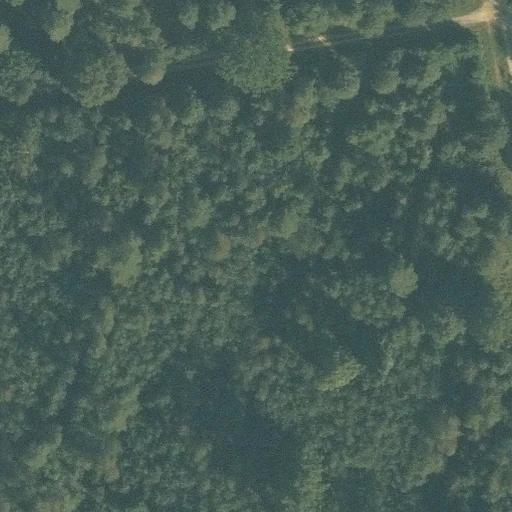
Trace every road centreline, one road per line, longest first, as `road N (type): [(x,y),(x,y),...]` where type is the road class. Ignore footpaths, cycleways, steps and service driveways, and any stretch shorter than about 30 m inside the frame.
road 1 (track): [(479,19),(0,89)]
road 2 (track): [(490,15),(511,154)]
